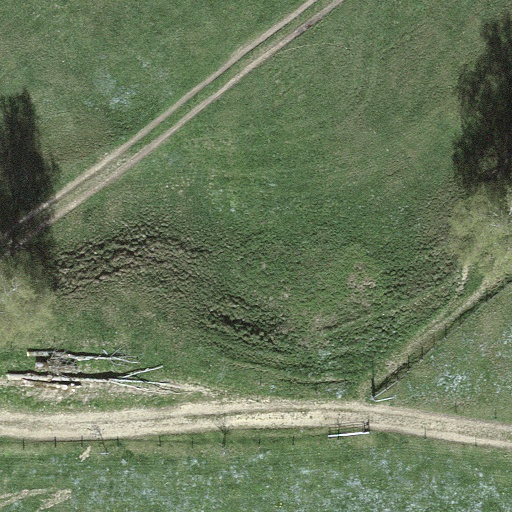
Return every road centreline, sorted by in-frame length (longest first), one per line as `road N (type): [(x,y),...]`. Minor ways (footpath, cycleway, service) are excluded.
road 1 (track): [(511,429),(312,408),(0,417)]
road 2 (track): [(0,251),(329,0)]
